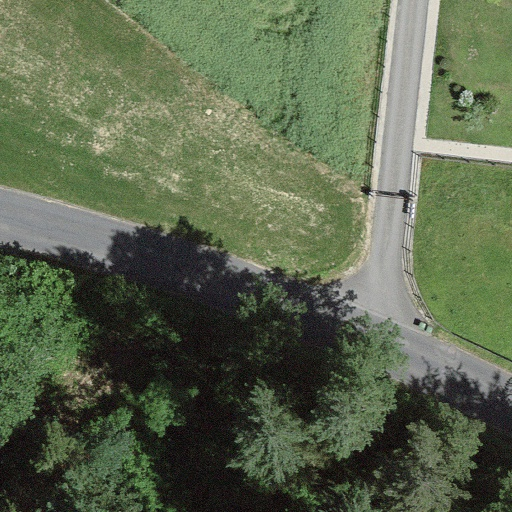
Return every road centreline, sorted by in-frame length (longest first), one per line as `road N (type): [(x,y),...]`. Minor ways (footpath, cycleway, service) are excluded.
road 1 (unclassified): [(379,346),(0,230)]
road 2 (residential): [(379,346),(417,0)]
road 3 (unclassified): [(511,417),(379,346)]
